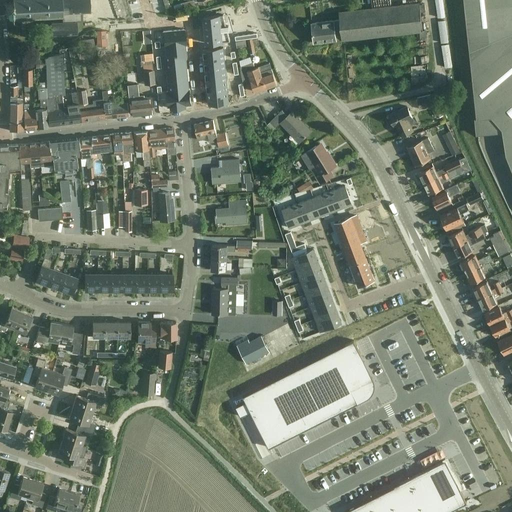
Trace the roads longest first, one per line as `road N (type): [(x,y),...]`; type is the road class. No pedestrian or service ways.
road 1 (tertiary): [(434,274),(370,150),(303,81)]
road 2 (residential): [(16,291),(42,237),(192,245)]
road 3 (residential): [(0,137),(182,118)]
road 4 (residential): [(320,224),(353,305),(434,274)]
road 5 (residential): [(186,309),(67,311),(16,291)]
road 6 (tertiary): [(511,426),(434,274)]
road 7 (unclassified): [(168,401),(274,511)]
road 8 (track): [(97,511),(126,413),(168,401)]
road 9 (residential): [(192,245),(182,118)]
